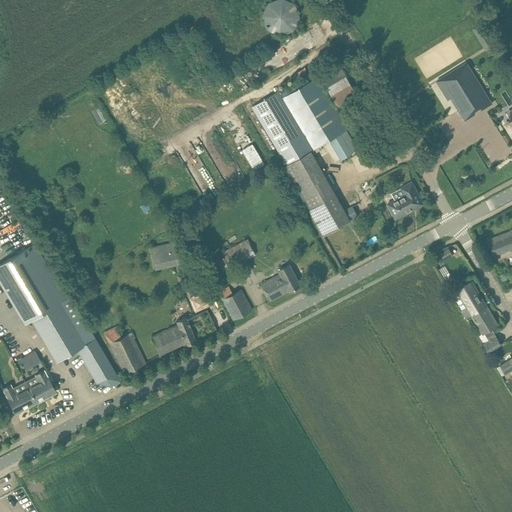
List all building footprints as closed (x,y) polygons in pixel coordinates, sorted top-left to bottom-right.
[(300,19),(296,4),(286,0),(276,0),(269,3),(262,16),(267,30),(280,36),(294,31),(300,19)] [(446,96),(448,100),(451,98),(464,120),(465,120),(475,114),(473,110),(480,106),(482,110),(483,109),(492,103),(467,63),(437,81),(446,96)] [(340,110),(359,99),(339,65),(320,76),(340,110)] [(252,107),(287,166),(310,152),(330,140),(341,160),(353,153),(341,133),(352,127),(346,117),(342,120),(317,78),(309,83),(307,79),(280,95),(278,91),(252,107)] [(253,144),(242,151),(255,171),(265,165),(253,144)] [(324,178),(302,190),(328,234),(329,233),(349,222),(343,211),(324,178)] [(412,182),(400,188),(404,195),(387,204),(396,219),(424,204),(412,182)] [(362,186),(368,198),(373,196),(366,184),(362,186)] [(492,256),(501,253),(511,249),(511,250),(511,230),(486,240),(492,256)] [(223,257),(228,268),(255,255),(249,243),(247,244),(245,240),(221,253),(223,257)] [(151,246),(156,270),(181,264),(176,241),(151,246)] [(111,386),(120,381),(95,339),(66,289),(63,291),(34,244),(0,263),(0,282),(25,324),(31,320),(56,361),(77,349),(97,382),(111,386)] [(439,263),(446,259),(442,252),(436,256),(436,257),(433,259),(436,264),(439,262),(439,263)] [(260,282),(265,292),(270,301),(289,290),(290,292),(301,286),(297,277),(290,264),(278,270),(279,272),(260,282)] [(471,282),(458,290),(462,298),(463,299),(468,307),(461,311),(466,319),(472,315),(486,307),(471,282)] [(218,292),(228,311),(233,320),(252,310),(247,301),(240,289),(232,293),(228,286),(218,292)] [(196,296),(191,298),(195,309),(206,304),(204,300),(208,298),(204,288),(194,292),(196,296)] [(486,307),(472,315),(483,333),(484,333),(489,341),(484,345),(488,352),(492,349),(501,344),(491,328),(497,325),(486,307)] [(152,336),(151,337),(155,346),(159,355),(183,344),(184,346),(195,341),(186,317),(176,322),(177,324),(152,336)] [(130,332),(121,337),(116,326),(103,332),(124,374),(146,363),(141,354),(130,332)] [(20,359),(27,370),(41,362),(34,350),(20,359)] [(504,376),(511,370),(511,357),(498,366),(504,376)] [(39,383),(28,388),(35,402),(55,392),(50,383),(48,378),(47,378),(44,371),(36,375),(36,376),(39,382),(39,383)] [(35,402),(28,388),(15,395),(10,385),(3,389),(16,413),(35,402)]
